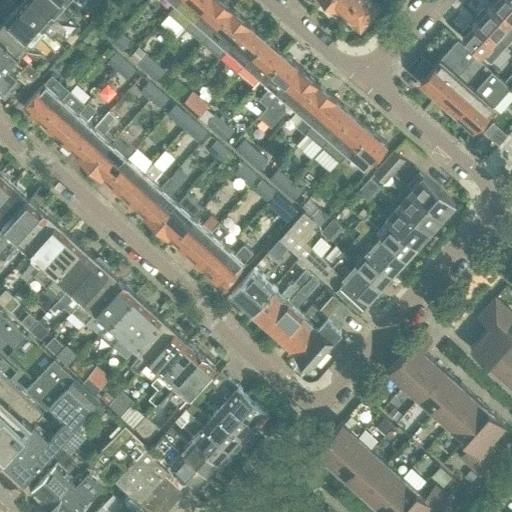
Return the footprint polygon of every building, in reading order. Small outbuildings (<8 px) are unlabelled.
[(71,29),(65,24),(37,0),(22,0),(17,5),(42,27),(43,27),(55,37),(59,32),(64,36),(71,29)] [(71,29),(77,22),(69,15),(60,7),(65,2),(63,0),(37,0),(65,24),(71,29)] [(89,0),(63,0),(65,2),(66,0),(75,0),(88,10),(94,4),(89,0)] [(185,26),(186,25),(193,17),(207,0),(177,0),(175,2),(168,11),(185,26)] [(186,25),(185,26),(202,41),(209,32),(231,7),(222,0),(207,0),(193,17),(186,25)] [(343,15),(356,0),(325,0),(325,2),(327,4),(328,6),(332,10),(334,10),(337,13),(339,11),(343,15)] [(373,0),(356,0),(343,15),(360,30),(381,6),(373,0)] [(511,0),(495,0),(494,2),(511,18),(511,0)] [(507,44),(511,39),(511,18),(494,2),(478,19),(504,43),(505,42),(507,44)] [(17,5),(6,18),(41,50),(48,55),(54,48),(46,41),(37,33),(42,27),(17,5)] [(212,50),(219,56),(227,47),(249,23),(231,7),(209,32),(202,41),(212,50)] [(98,28),(105,20),(98,13),(90,21),(98,28)] [(0,24),(0,36),(19,53),(25,47),(33,55),(36,52),(38,53),(41,50),(6,18),(0,24)] [(498,50),(504,43),(478,19),(462,37),(482,55),(491,45),(498,50)] [(244,62),(266,37),(249,23),(227,47),(219,56),(236,71),(244,62)] [(87,40),(94,33),(86,26),(80,34),(87,40)] [(113,40),(124,49),(132,40),(121,32),(113,40)] [(0,59),(18,76),(24,81),(27,78),(30,80),(38,70),(27,60),(22,66),(14,59),(19,53),(0,36),(0,59)] [(261,77),(283,53),(266,37),(244,62),(245,63),(261,77)] [(438,97),(458,74),(475,55),(457,39),(429,70),(422,78),(420,81),(438,97)] [(108,61),(116,68),(124,59),(116,52),(108,61)] [(137,63),(146,71),(147,70),(154,62),(155,60),(146,53),(137,63)] [(268,106),(279,92),(300,68),(283,53),(261,77),(271,85),(259,99),(268,106)] [(455,112),(475,89),(466,81),(483,62),(475,55),(458,74),(438,97),(455,112)] [(13,94),(24,81),(18,76),(0,59),(0,91),(1,92),(5,88),(13,94)] [(124,59),(116,68),(126,78),(135,68),(124,59)] [(418,60),(411,68),(422,78),(429,70),(418,60)] [(147,70),(155,76),(161,69),(154,62),(147,70)] [(296,107),(317,83),(300,68),(279,92),(268,106),(259,116),(271,126),(286,109),(286,103),(288,100),(296,107)] [(492,70),(475,89),(455,112),(473,128),(476,125),(493,105),(510,86),(492,71),(492,70)] [(181,101),(181,100),(189,90),(176,79),(167,89),(181,101)] [(40,120),(61,96),(44,81),(24,104),(40,120)] [(141,90),(150,98),(151,96),(158,88),(150,81),(141,90)] [(313,122),(334,97),(317,83),(296,107),(305,115),(296,125),(304,132),(305,130),(313,122)] [(209,101),(193,87),(189,90),(181,100),(189,107),(198,114),(209,101)] [(61,96),(40,120),(57,134),(77,111),(85,103),(69,88),(61,96)] [(159,103),(166,95),(158,88),(151,96),(159,103)] [(351,112),(334,97),(313,122),(305,130),(306,131),(322,146),(330,137),(351,112)] [(73,150),(94,126),(87,119),(96,109),(86,101),(85,103),(77,111),(57,134),(73,150)] [(89,163),(90,164),(111,141),(113,138),(105,131),(117,118),(108,111),(94,126),(73,150),(89,163)] [(176,120),(183,127),(192,118),(184,111),(176,120)] [(369,127),(351,112),(330,137),(322,146),(340,161),(347,152),(369,127)] [(206,123),(215,131),(216,130),(223,122),(224,121),(215,113),(206,123)] [(192,118),(183,127),(198,141),(207,131),(192,118)] [(223,122),(216,130),(224,137),(231,129),(223,122)] [(505,133),(492,122),(483,132),(496,143),(505,133)] [(347,152),(364,167),(386,143),(369,127),(347,152)] [(250,159),(257,152),(258,150),(244,138),(235,149),(249,160),(250,159)] [(207,149),(216,157),(225,147),(216,139),(207,149)] [(127,156),(129,157),(136,149),(128,141),(120,150),(111,141),(90,164),(107,179),(127,156)] [(225,147),(216,157),(227,165),(235,156),(225,147)] [(392,172),(405,158),(395,149),(382,163),(392,172)] [(257,152),(250,159),(258,166),(265,159),(257,152)] [(144,171),(129,157),(127,156),(107,179),(123,194),(144,171)] [(123,194),(139,209),(160,186),(153,180),(162,170),(153,162),(145,172),(144,171),(123,194)] [(257,174),(243,162),(234,172),(248,185),(257,174)] [(385,181),(392,172),(382,163),(374,172),(385,181)] [(269,178),(283,190),(292,180),(278,168),(269,178)] [(415,193),(442,216),(455,202),(419,170),(407,185),(415,193)] [(0,196),(13,182),(1,171),(0,171),(0,196)] [(170,194),(179,185),(170,177),(161,186),(160,186),(139,209),(156,224),(177,201),(170,194)] [(380,185),(370,177),(358,191),(368,199),(380,185)] [(276,191),(262,178),(253,188),(267,201),(276,191)] [(292,180),(283,190),(294,200),(303,189),(292,180)] [(0,196),(0,214),(4,218),(26,193),(13,182),(0,196)] [(395,198),(430,230),(442,216),(415,193),(407,185),(395,198)] [(42,208),(29,196),(0,229),(0,255),(4,252),(42,208)] [(391,220),(417,244),(430,230),(395,198),(393,197),(389,201),(391,203),(382,212),(381,211),(380,211),(391,220)] [(195,217),(203,207),(194,199),(185,208),(177,201),(156,224),(173,239),(194,216),(195,217)] [(280,210),(288,217),(296,208),(292,205),(287,202),(280,210)] [(321,220),(329,212),(321,205),(314,213),(321,220)] [(27,251),(56,220),(42,208),(4,252),(0,255),(0,259),(6,264),(22,246),(27,251)] [(306,236),(316,225),(315,224),(317,221),(304,210),(292,224),(279,238),(288,246),(301,257),(298,260),(303,265),(307,262),(359,309),(369,298),(342,275),(333,267),(303,240),(306,236)] [(391,220),(380,211),(375,217),(370,212),(363,219),(362,218),(361,218),(368,225),(405,257),(417,244),(391,220)] [(210,231),(219,221),(211,213),(202,223),(195,217),(194,216),(173,239),(189,254),(210,231)] [(357,237),(362,242),(367,247),(393,271),(405,257),(368,225),(361,218),(355,226),(362,232),(357,237)] [(27,280),(30,276),(69,233),(56,220),(27,251),(35,258),(21,274),(27,280)] [(206,269),(227,246),(220,239),(228,229),(219,221),(210,231),(189,254),(206,269)] [(46,284),(54,275),(82,244),(69,233),(30,276),(27,280),(25,283),(33,290),(38,285),(37,284),(41,280),(46,284)] [(344,251),(381,284),(393,271),(367,247),(362,242),(357,237),(347,249),(344,251)] [(277,258),(288,246),(279,238),(268,250),(277,258)] [(43,287),(56,299),(95,256),(82,244),(54,275),(46,284),(43,287)] [(223,285),(252,251),(244,244),(235,253),(227,246),(206,269),(223,285)] [(381,284),(344,251),(341,255),(343,257),(340,260),(333,267),(342,275),(369,298),(381,284)] [(81,299),(109,269),(108,267),(108,264),(103,259),(100,260),(95,256),(56,299),(57,299),(51,307),(55,310),(58,306),(61,309),(64,306),(70,311),(81,299)] [(258,271),(254,267),(231,292),(251,310),(274,285),(267,278),(258,271)] [(266,324),(298,288),(312,273),(305,268),(295,280),(290,283),(282,292),(274,285),(251,310),(266,324)] [(86,320),(122,280),(109,269),(81,299),(70,311),(71,312),(72,311),(81,319),(80,320),(83,323),(84,322),(86,320)] [(281,337),(303,312),(296,305),(319,280),(312,273),(298,288),(266,324),(281,337)] [(108,323),(136,293),(122,280),(86,320),(84,322),(83,323),(87,326),(89,329),(92,326),(100,316),(108,323)] [(0,301),(4,305),(13,295),(5,289),(0,294),(0,301)] [(13,295),(4,305),(11,312),(25,298),(18,291),(13,296),(13,295)] [(121,335),(149,305),(136,293),(108,323),(109,324),(100,333),(109,341),(107,344),(110,347),(113,344),(121,335)] [(328,315),(341,300),(334,293),(311,318),(303,312),(281,337),(295,350),(328,314),(328,315)] [(486,361),(511,331),(511,330),(511,311),(495,296),(483,310),(494,321),(471,347),(486,361)] [(328,314),(295,350),(307,361),(313,361),(341,330),(335,324),(349,308),(341,300),(328,315),(328,314)] [(130,343),(135,347),(162,317),(149,305),(121,335),(113,344),(110,347),(105,353),(114,360),(118,355),(117,354),(128,342),(130,343)] [(0,364),(27,336),(0,310),(0,457),(43,411),(0,370),(0,364)] [(29,329),(38,320),(30,312),(21,321),(29,329)] [(148,359),(176,329),(162,317),(135,347),(141,353),(131,366),(137,372),(148,359)] [(38,320),(29,329),(40,339),(49,330),(38,320)] [(189,341),(176,329),(148,359),(161,371),(189,341)] [(405,384),(430,356),(423,349),(432,339),(423,330),(388,370),(405,384)] [(511,331),(486,361),(501,374),(511,362),(511,331)] [(56,353),(64,345),(54,335),(46,344),(56,353)] [(149,396),(156,402),(164,395),(202,353),(189,341),(161,371),(152,380),(159,386),(149,396)] [(64,345),(56,353),(67,364),(76,356),(64,345)] [(170,397),(179,405),(215,365),(202,353),(164,395),(156,402),(154,405),(159,410),(170,397)] [(420,398),(445,370),(430,356),(405,384),(420,398)] [(82,379),(89,372),(91,370),(78,358),(70,367),(82,379)] [(46,410),(48,406),(51,404),(76,377),(56,359),(52,364),(29,388),(26,391),(46,410)] [(511,384),(511,362),(501,374),(511,384)] [(216,388),(256,424),(267,412),(221,369),(209,382),(216,388)] [(445,370),(420,398),(435,412),(460,383),(445,370)] [(89,372),(82,379),(95,391),(102,384),(89,372)] [(51,404),(75,427),(100,400),(76,377),(51,404)] [(449,425),(475,397),(460,383),(435,412),(449,425)] [(216,388),(209,395),(220,404),(215,410),(244,437),(256,424),(216,388)] [(114,397),(107,390),(101,396),(109,403),(114,397)] [(475,397),(449,425),(464,439),(490,410),(475,397)] [(193,400),(187,408),(192,413),(233,450),(244,437),(215,410),(210,415),(193,400)] [(64,439),(75,427),(51,404),(48,406),(46,410),(1,458),(25,480),(29,476),(64,439)] [(197,430),(192,436),(222,462),(233,450),(192,413),(187,408),(175,420),(182,426),(186,421),(197,430)] [(390,415),(397,422),(398,422),(403,416),(396,409),(390,415)] [(490,410),(464,439),(474,448),(464,459),(480,474),(493,459),(482,449),(505,423),(490,410)] [(147,415),(136,428),(150,440),(161,427),(147,415)] [(385,434),(394,425),(386,417),(377,427),(385,434)] [(333,464),(359,436),(342,421),(307,460),(316,468),(325,458),(333,464)] [(103,447),(113,456),(126,468),(148,446),(125,424),(103,447)] [(222,462),(192,436),(187,442),(176,432),(178,429),(172,424),(163,434),(169,439),(170,438),(210,475),(222,462)] [(50,503),(89,462),(71,445),(83,433),(75,427),(64,439),(29,476),(35,482),(32,486),(50,503)] [(199,488),(210,475),(170,438),(169,439),(163,434),(155,443),(161,448),(163,445),(175,456),(170,461),(199,488)] [(359,436),(333,464),(348,478),(374,449),(359,436)] [(128,511),(142,498),(169,468),(170,467),(148,446),(126,468),(115,480),(129,493),(121,500),(113,492),(94,511),(128,511)] [(95,474),(113,456),(103,447),(89,462),(50,503),(59,511),(76,511),(94,493),(93,492),(103,481),(95,474)] [(374,449),(348,478),(363,492),(389,463),(374,449)] [(378,505),(404,477),(389,463),(363,492),(378,505)] [(164,511),(189,486),(169,468),(142,498),(128,511),(164,511)] [(471,482),(477,475),(471,470),(465,476),(471,482)] [(385,511),(398,511),(418,490),(404,477),(378,505),(385,511)] [(418,490),(398,511),(424,511),(431,506),(437,511),(445,511),(455,502),(439,487),(428,499),(418,490)]
